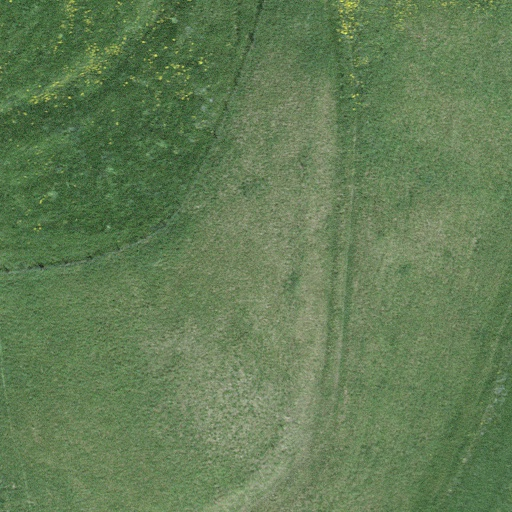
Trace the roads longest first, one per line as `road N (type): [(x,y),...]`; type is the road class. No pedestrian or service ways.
road 1 (track): [(331,0),(341,146),(319,401),(294,472),(259,511)]
road 2 (track): [(0,123),(34,115),(135,43),(170,0)]
